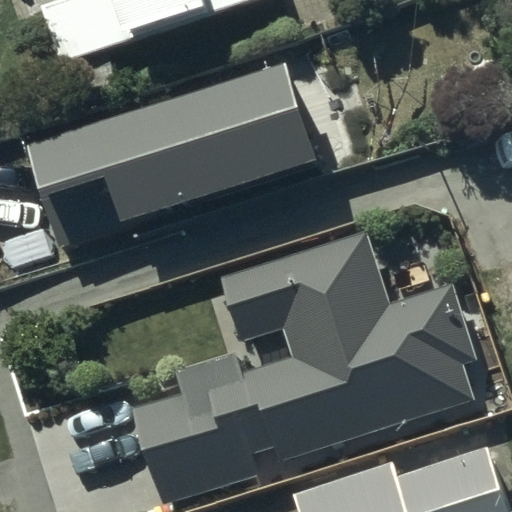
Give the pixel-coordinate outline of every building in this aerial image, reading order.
[(58,71),(270,0),(72,0),(74,5),(40,17),(58,71)] [(284,76),(25,158),(55,253),(314,172),(284,76)] [(134,416),(161,509),(258,480),(253,462),(275,455),(278,468),(473,412),(462,373),(474,370),(451,292),(387,310),(368,242),(223,284),(241,349),(282,337),(289,363),(237,378),(234,365),(174,382),(180,403),(134,416)] [(511,323),(469,337),(495,414),(511,408),(511,323)] [(293,499),(297,511),(507,511),(489,456),(399,485),(393,466),(293,499)]
